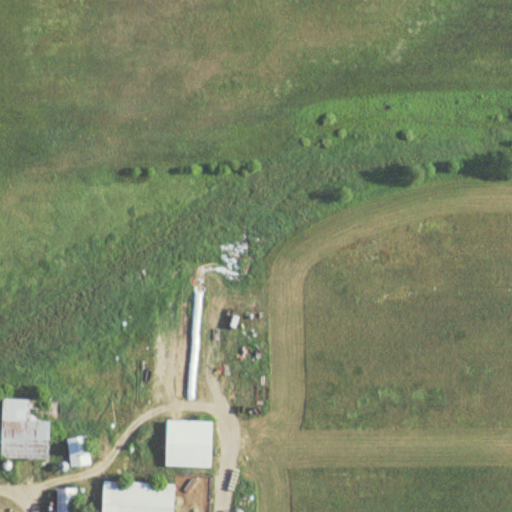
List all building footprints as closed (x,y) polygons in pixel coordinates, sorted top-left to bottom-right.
[(0,460),(40,461),(40,399),(0,398),(0,460)] [(206,421),(160,420),(159,467),(206,468),(206,421)] [(63,438),(67,468),(87,465),(83,435),(63,438)] [(168,511),(170,484),(98,481),(96,511),(168,511)] [(73,511),(73,488),(52,488),(51,511),(73,511)]
